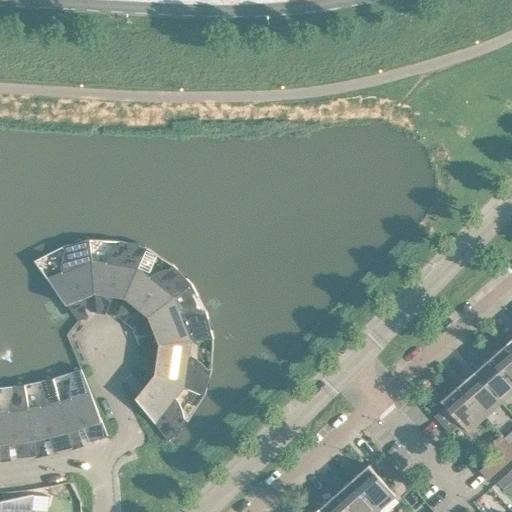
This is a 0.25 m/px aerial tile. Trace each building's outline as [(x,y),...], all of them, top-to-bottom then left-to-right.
[(90,281),(87,249),(85,227),(58,234),(60,238),(57,247),(56,255),(56,258),(57,261),(43,266),(62,292),(63,291),(90,281)] [(119,285),(120,285),(133,256),(142,236),(115,228),(115,233),(108,239),(103,246),(102,248),(101,251),(87,249),(90,281),(91,281),(119,285)] [(143,303),(144,304),(169,285),(170,285),(182,276),(187,272),(168,252),(165,256),(156,258),(149,261),(147,263),(144,265),(133,256),(120,285),(121,285),(143,303)] [(154,331),(155,332),(186,328),(186,329),(208,326),(201,299),(197,301),(189,298),(187,288),(182,276),(170,285),(169,285),(144,304),(154,331)] [(511,322),(502,331),(511,342),(511,322)] [(150,361),(180,374),(179,375),(200,384),(207,357),(202,356),(196,349),(190,345),(187,344),(184,342),(186,329),(186,328),(155,332),(150,361)] [(511,342),(502,331),(486,345),(511,374),(511,342)] [(511,374),(486,345),(470,359),(496,390),(511,376),(511,374)] [(66,387),(55,390),(54,390),(63,420),(78,415),(85,430),(103,424),(76,357),(64,361),(66,365),(65,375),(65,383),(66,387)] [(470,359),(453,374),(480,404),(496,390),(470,359)] [(180,374),(150,361),(150,362),(132,385),(131,385),(163,429),(183,409),(179,406),(178,398),(174,390),(173,388),(171,386),(179,375),(180,374)] [(35,395),(24,397),(23,397),(28,428),(29,428),(44,424),(49,440),(68,435),(63,420),(54,390),(55,390),(48,366),(36,369),(37,374),(35,383),(35,391),(35,395)] [(4,400),(0,399),(0,431),(9,430),(13,446),(32,443),(29,428),(28,428),(23,397),(24,397),(20,372),(7,374),(8,379),(5,388),(4,396),(4,400)] [(480,404),(453,374),(437,388),(441,394),(430,403),(445,420),(456,410),(463,419),(480,404)] [(475,458),(483,468),(503,451),(494,441),(475,458)] [(364,452),(347,467),(374,498),(391,483),(364,452)] [(511,453),(502,462),(508,468),(511,465),(511,453)] [(508,468),(502,462),(493,470),(499,477),(508,468)] [(347,467),(331,481),(357,511),(374,498),(347,467)] [(357,511),(331,481),(315,496),(328,511),(357,511)] [(0,511),(49,511),(50,510),(46,510),(39,504),(32,499),(30,498),(27,498),(28,482),(0,487),(0,511)] [(328,511),(315,496),(298,510),(300,511),(328,511)] [(413,511),(432,511),(437,508),(429,499),(413,511)]
